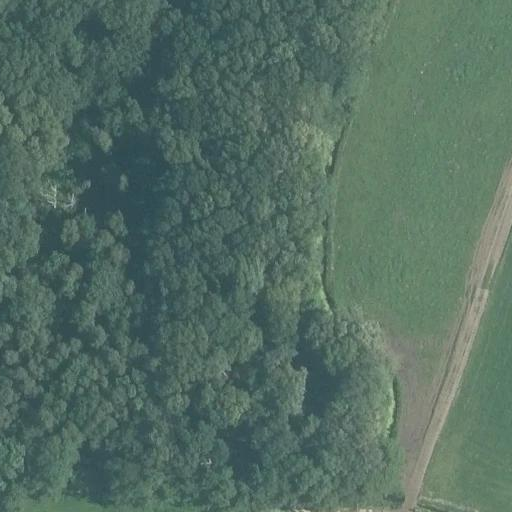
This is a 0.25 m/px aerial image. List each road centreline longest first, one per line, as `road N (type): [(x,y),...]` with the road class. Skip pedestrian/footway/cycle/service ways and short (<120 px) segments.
road 1 (track): [(409,511),(511,206)]
road 2 (unknown): [(135,0),(0,212)]
